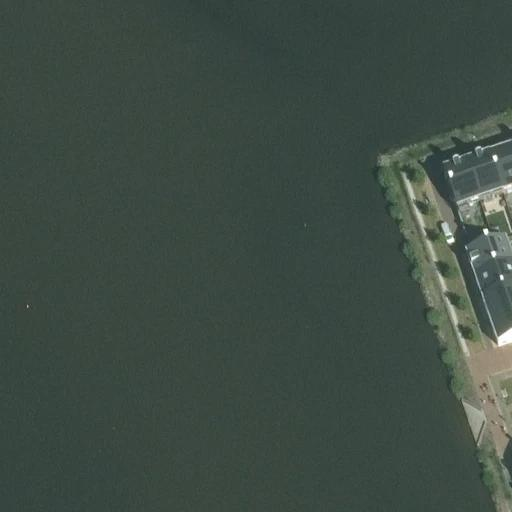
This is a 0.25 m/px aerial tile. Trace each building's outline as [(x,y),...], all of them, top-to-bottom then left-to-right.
[(511,150),(491,157),(504,196),(511,193),(511,150)] [(491,157),(467,165),(481,204),(504,196),(491,157)] [(467,165),(444,174),(457,212),(481,204),(467,165)] [(498,234),(491,236),(495,247),(502,245),(498,234)] [(479,240),(469,244),(472,255),(477,253),(482,251),(479,240)] [(472,255),(469,256),(477,278),(511,265),(505,244),(502,245),(495,247),(482,251),(477,253),(472,255)] [(511,265),(477,278),(484,297),(511,286),(511,265)] [(511,286),(484,297),(492,320),(511,312),(511,286)] [(511,312),(492,320),(500,343),(511,338),(511,312)]
